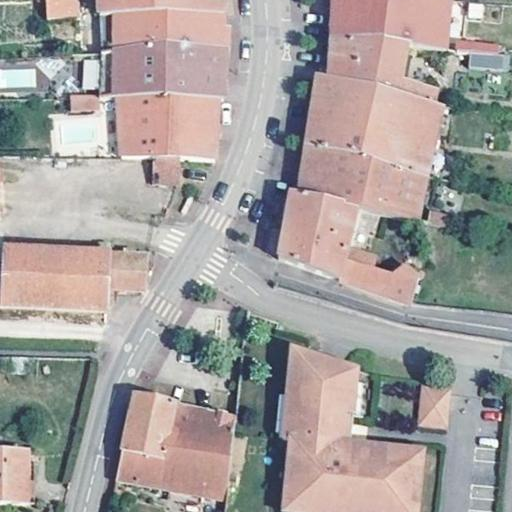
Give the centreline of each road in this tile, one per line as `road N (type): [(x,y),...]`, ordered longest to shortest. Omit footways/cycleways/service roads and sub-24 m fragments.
road 1 (residential): [(84,511),(116,387),(197,247)]
road 2 (residential): [(239,279),(265,299),(404,343),(511,357)]
road 3 (residential): [(239,279),(268,268),(412,316),(511,330)]
road 4 (residential): [(197,247),(249,144),(269,40),(266,0)]
